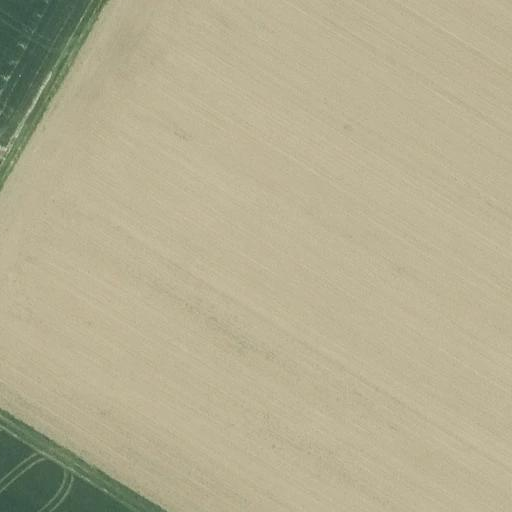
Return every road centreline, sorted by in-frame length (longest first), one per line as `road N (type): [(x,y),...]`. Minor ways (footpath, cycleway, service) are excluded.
road 1 (track): [(0,217),(121,0)]
road 2 (track): [(127,511),(0,433)]
